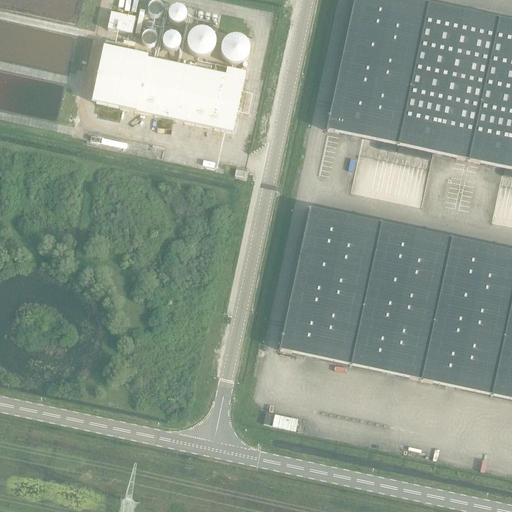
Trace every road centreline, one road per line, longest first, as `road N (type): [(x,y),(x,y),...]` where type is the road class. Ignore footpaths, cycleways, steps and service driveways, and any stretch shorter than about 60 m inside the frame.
road 1 (unclassified): [(212,452),(308,0)]
road 2 (unclassified): [(212,452),(497,511)]
road 3 (unclassified): [(0,405),(212,452)]
